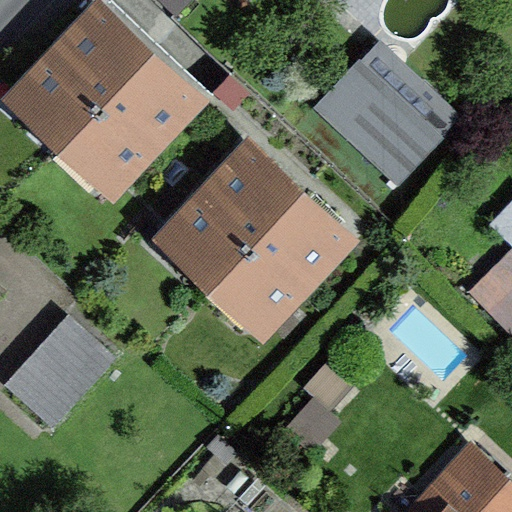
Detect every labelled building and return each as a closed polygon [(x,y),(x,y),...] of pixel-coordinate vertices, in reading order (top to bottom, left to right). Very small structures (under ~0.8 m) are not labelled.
[(68,135),(147,52),(100,8),(22,92),(68,135)] [(379,42),(321,104),(396,176),(456,113),(379,42)] [(114,178),(192,94),(147,52),(68,135),(114,178)] [(218,275),(297,192),(251,149),(172,233),(218,275)] [(264,318),(343,234),(297,192),(218,275),(264,318)] [(511,240),(511,252),(473,291),(511,329),(511,212),(498,226),(511,240)] [(68,315),(7,382),(52,422),(112,356),(68,315)] [(319,396),(288,428),(311,449),(341,416),(330,406),(351,384),(328,362),(307,385),(319,396)] [(511,511),(511,487),(471,450),(427,498),(442,511),(511,511)]
